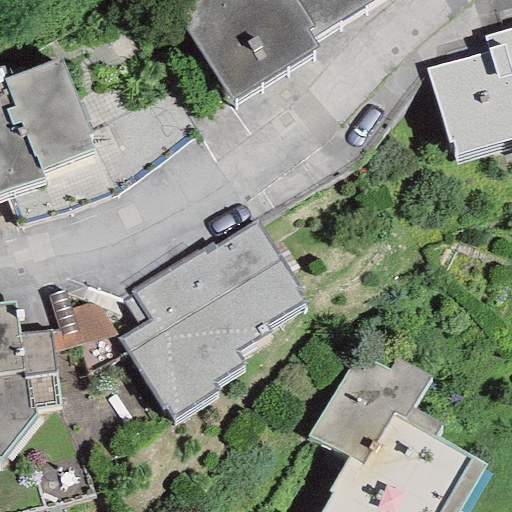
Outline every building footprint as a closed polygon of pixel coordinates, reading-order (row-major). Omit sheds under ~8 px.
[(197,0),(172,15),(233,101),(318,47),(312,37),(372,0),(197,0)] [(511,139),(511,29),(484,37),(489,52),(425,70),(448,142),(452,142),(456,156),(511,139)] [(0,193),(43,178),(41,170),(92,149),(53,60),(7,77),(2,66),(0,66),(0,193)] [(174,420),(217,389),(215,384),(245,363),(238,351),(271,332),(267,325),(306,302),(257,221),(215,246),(212,242),(130,292),(133,296),(122,302),(138,326),(117,339),(163,411),(166,408),(174,420)] [(70,310),(63,291),(47,297),(60,331),(61,335),(78,331),(70,310)] [(0,459),(36,414),(34,408),(58,406),(52,352),(50,333),(18,336),(13,303),(0,304),(0,459)] [(99,307),(89,305),(70,310),(78,331),(61,335),(60,331),(50,333),(52,352),(116,336),(99,307)] [(457,511),(485,465),(433,437),(440,425),(411,407),(428,376),(394,358),(387,371),(356,354),(307,436),(347,457),(327,491),(330,493),(318,511),(457,511)]
